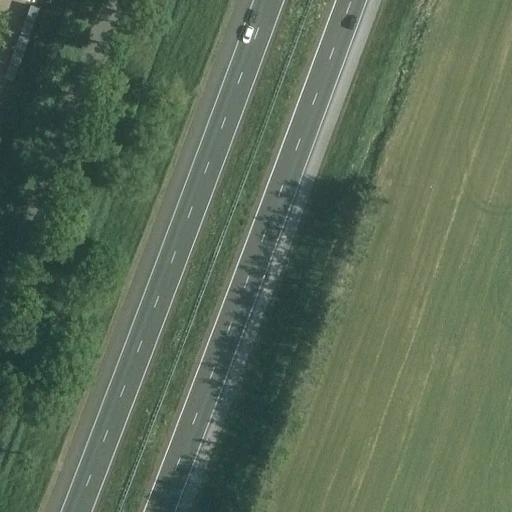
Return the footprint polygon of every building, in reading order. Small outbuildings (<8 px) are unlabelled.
[(39,7),(30,4),(25,18),(35,21),(39,7)] [(34,22),(24,19),(20,32),(29,36),(34,22)] [(29,37),(19,33),(14,47),(24,51),(29,37)] [(24,53),(13,49),(8,62),(19,66),(24,53)] [(18,67),(9,64),(4,77),(13,80),(18,67)]
